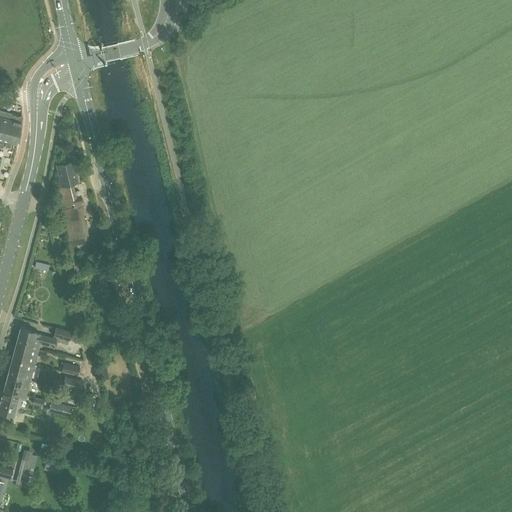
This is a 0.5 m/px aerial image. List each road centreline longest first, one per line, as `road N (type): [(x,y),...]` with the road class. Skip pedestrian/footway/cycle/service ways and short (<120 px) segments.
road 1 (secondary): [(189,511),(75,62)]
road 2 (secondary): [(0,294),(37,143),(42,84),(75,62)]
road 3 (secondary): [(75,62),(156,36),(168,0)]
